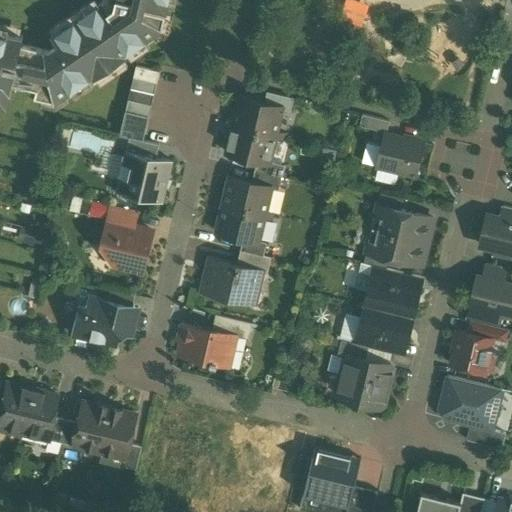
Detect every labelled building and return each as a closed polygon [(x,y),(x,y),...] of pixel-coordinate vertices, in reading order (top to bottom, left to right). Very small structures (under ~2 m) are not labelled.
[(0,0),(0,104),(7,106),(12,85),(36,90),(34,98),(54,103),(49,52),(21,45),(23,38),(0,32),(0,0)] [(102,2),(51,37),(57,46),(49,52),(54,103),(93,77),(94,79),(125,58),(124,55),(162,30),(165,16),(143,11),(144,7),(166,12),(168,0),(115,0),(114,8),(108,12),(102,2)] [(134,78),(131,89),(154,94),(157,83),(134,78)] [(131,89),(128,100),(151,105),(154,94),(131,89)] [(294,98),(267,92),(264,103),(282,108),(282,109),(291,111),(294,98)] [(264,103),(240,98),(233,125),(276,135),(282,109),(282,108),(264,103)] [(151,105),(128,100),(125,111),(149,117),(151,105)] [(149,117),(125,111),(120,135),(129,138),(129,137),(143,140),(149,117)] [(389,121),(362,114),(360,126),(387,132),(389,121)] [(276,135),(233,125),(227,152),(257,159),(269,162),(270,161),(276,135)] [(422,141),(406,138),(406,139),(386,135),(383,147),(379,166),(399,171),(414,175),(422,141)] [(143,140),(129,137),(129,138),(126,150),(156,157),(159,144),(143,140)] [(383,147),(368,143),(363,162),(379,166),(383,147)] [(156,157),(126,150),(117,192),(162,202),(172,161),(156,157)] [(269,162),(257,159),(255,171),(282,178),(285,165),(270,161),(269,162)] [(399,171),(379,166),(376,179),(396,183),(399,171)] [(254,175),(231,169),(224,196),(267,206),(273,180),(273,179),(254,175)] [(282,178),(255,171),(254,175),(273,179),(273,180),(279,190),(282,178)] [(404,198),(381,193),(378,204),(379,204),(401,210),(404,198)] [(74,210),(107,214),(109,201),(76,196),(74,210)] [(267,206),(224,196),(216,232),(243,238),(259,242),(259,241),(267,206)] [(401,210),(379,204),(377,212),(372,215),(369,227),(427,241),(433,218),(401,210)] [(137,212),(112,206),(107,226),(116,228),(118,222),(134,226),(137,212)] [(511,207),(504,206),(501,218),(511,220),(511,207)] [(511,220),(501,218),(487,214),(480,244),(497,248),(496,252),(509,255),(510,251),(511,251),(511,220)] [(134,226),(118,222),(116,228),(107,226),(102,243),(116,265),(142,271),(152,231),(134,226)] [(427,241),(369,227),(366,239),(369,243),(367,251),(390,257),(422,264),(427,241)] [(259,242),(243,238),(240,250),(264,255),(267,243),(259,241),(259,242)] [(264,255),(240,250),(237,265),(260,271),(260,272),(267,274),(271,257),(264,255)] [(367,251),(366,251),(364,262),(374,265),(387,268),(390,257),(367,251)] [(237,265),(213,260),(210,274),(206,273),(202,290),(247,301),(250,286),(257,281),(260,272),(260,271),(237,265)] [(508,269),(484,264),(481,277),(504,283),(508,269)] [(387,268),(374,265),(372,276),(371,277),(400,285),(401,284),(403,272),(387,268)] [(372,276),(359,272),(355,287),(368,290),(371,277),(372,276)] [(481,277),(478,276),(471,304),(472,304),(503,312),(511,314),(511,284),(504,283),(481,277)] [(400,285),(371,277),(368,290),(365,304),(413,316),(420,289),(401,284),(400,285)] [(135,295),(111,289),(108,301),(133,307),(133,305),(135,295)] [(37,298),(14,292),(9,314),(32,320),(37,298)] [(133,307),(108,301),(108,302),(91,298),(89,308),(86,308),(86,310),(80,309),(75,332),(91,336),(90,338),(116,344),(117,339),(127,332),(132,334),(138,308),(133,307)] [(413,316),(365,304),(361,317),(358,330),(387,338),(407,343),(413,316)] [(503,312),(472,304),(468,319),(471,320),(499,326),(503,312)] [(252,323),(216,314),(212,330),(237,335),(236,336),(248,339),(252,323)] [(361,317),(348,314),(345,329),(358,332),(358,330),(361,317)] [(499,326),(471,320),(469,331),(493,338),(504,340),(507,328),(499,326)] [(212,330),(189,324),(185,339),(182,338),(178,354),(223,365),(226,353),(234,348),(236,336),(237,335),(212,330)] [(469,331),(459,329),(451,363),(485,372),(485,369),(489,370),(492,368),(495,359),(493,355),(489,355),(493,338),(469,331)] [(387,338),(358,330),(358,332),(355,343),(369,346),(384,350),(387,338)] [(355,343),(341,339),(337,355),(345,357),(350,354),(366,358),(369,346),(355,343)] [(366,358),(350,354),(345,357),(337,392),(340,397),(380,406),(384,404),(393,368),(390,364),(366,358)] [(465,379),(448,375),(440,408),(446,417),(471,424),(492,429),(503,388),(465,379)] [(290,381),(275,377),(273,387),(288,391),(290,381)] [(19,386),(6,383),(1,404),(0,406),(0,428),(21,434),(32,387),(31,387),(31,389),(21,387),(21,385),(19,384),(19,386)] [(43,392),(33,390),(34,388),(32,387),(21,434),(47,440),(53,417),(58,396),(45,392),(45,391),(43,390),(43,392)] [(97,405),(83,402),(78,423),(73,446),(99,453),(110,406),(109,406),(108,408),(99,405),(99,403),(97,403),(97,405)] [(121,411),(111,408),(111,406),(110,406),(99,453),(124,459),(125,459),(129,443),(136,414),(123,411),(123,409),(121,409),(121,411)] [(66,420),(53,417),(47,440),(60,443),(66,420)] [(78,423),(66,420),(60,443),(73,446),(78,423)] [(492,429),(471,424),(467,439),(502,448),(506,432),(492,429)] [(129,443),(125,459),(124,459),(122,467),(136,470),(142,446),(129,443)] [(325,509),(334,511),(348,511),(355,485),(361,459),(315,447),(303,494),(327,500),(325,509)] [(373,511),(379,491),(355,485),(348,511),(373,511)] [(461,502),(422,492),(416,511),(458,511),(461,502)] [(486,498),(463,492),(461,502),(458,511),(482,511),(485,500),(486,498)] [(511,511),(511,500),(500,497),(498,504),(495,511),(511,511)] [(482,511),(495,511),(498,504),(485,500),(482,511)]
